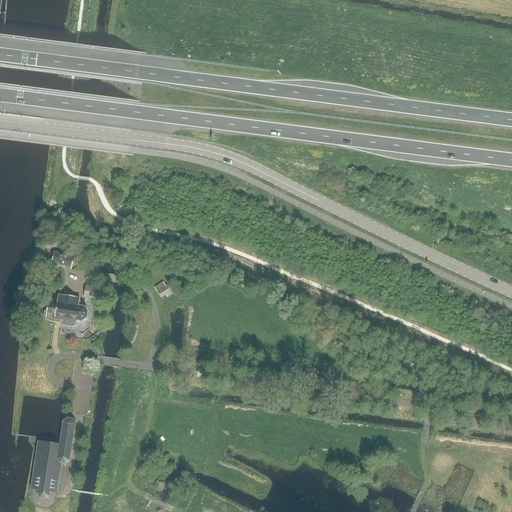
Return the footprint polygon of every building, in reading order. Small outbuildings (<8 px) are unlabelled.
[(67,255),(54,252),(52,263),(64,266),(64,267),(70,269),(72,262),(83,257),(80,252),(76,249),(72,249),(69,249),(67,254),(67,255)] [(139,258),(129,256),(127,269),(137,270),(139,258)] [(185,276),(175,280),(179,290),(189,286),(185,276)] [(165,287),(163,282),(154,288),(161,299),(166,296),(167,298),(174,293),(169,284),(165,287)] [(86,286),(84,298),(100,301),(100,300),(104,296),(102,291),(102,289),(86,286)] [(79,301),(79,299),(75,299),(75,298),(63,296),(63,297),(58,296),(58,298),(53,302),(49,301),(48,310),(46,311),(44,313),(44,316),(45,318),(46,320),(50,322),(54,319),(55,320),(55,321),(61,322),(61,321),(69,322),(69,320),(82,322),(86,319),(87,313),(84,308),(81,308),(81,304),(79,301)] [(59,445),(38,442),(31,490),(37,491),(36,496),(40,500),(45,501),(49,498),(50,493),(56,494),(61,465),(66,465),(70,462),(75,424),(72,420),(67,419),(63,422),(59,445)]
